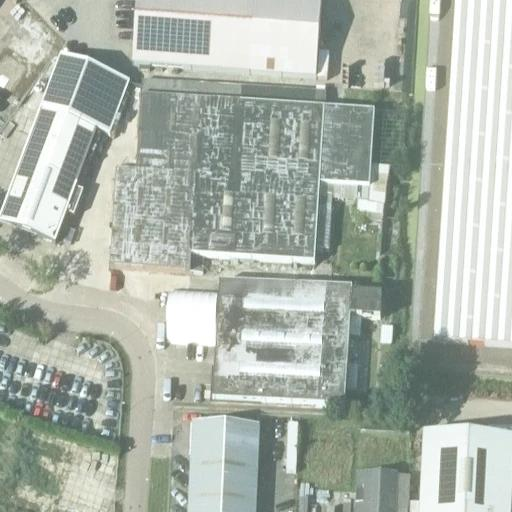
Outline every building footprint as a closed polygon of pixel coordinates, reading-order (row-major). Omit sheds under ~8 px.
[(138,4),(133,69),(317,82),(322,0),(116,0),(116,2),(138,4)] [(511,0),(454,0),(433,343),(511,348),(511,0)] [(97,132),(109,137),(129,84),(60,58),(40,111),(97,132)] [(351,59),(350,86),(363,87),(363,59),(351,59)] [(116,173),(110,269),(190,274),(191,258),(314,266),(319,187),(369,190),(374,114),(324,111),(325,94),(143,82),(137,175),(116,173)] [(18,190),(7,220),(37,232),(35,238),(55,245),(66,215),(73,217),(82,194),(75,191),(97,132),(40,111),(12,188),(18,190)] [(220,284),(212,403),(345,412),(351,319),(381,321),(382,298),(352,296),(353,292),(220,284)] [(379,326),(378,344),(390,344),(391,327),(379,326)] [(0,356),(0,511),(79,511),(86,373),(26,370),(27,358),(0,356)] [(188,511),(255,511),(259,431),(192,429),(188,511)] [(511,511),(511,503),(511,439),(424,435),(420,511),(511,511)] [(265,483),(275,483),(276,465),(266,464),(265,483)] [(354,511),(396,511),(398,476),(356,474),(354,511)]
